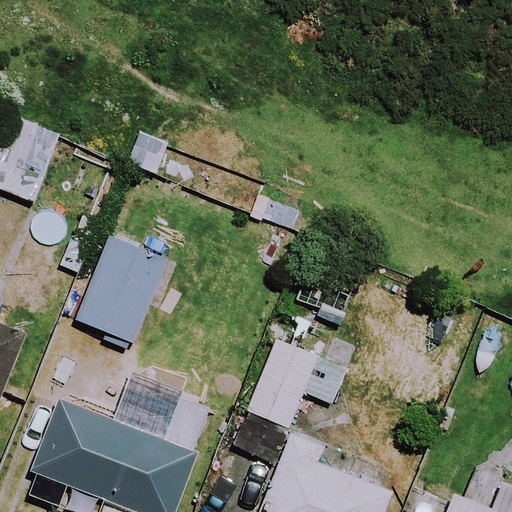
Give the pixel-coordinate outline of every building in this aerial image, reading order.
[(60,137),(4,116),(0,127),(0,191),(35,205),(60,137)] [(170,253),(116,229),(75,321),(128,345),(170,253)] [(0,387),(21,339),(0,329),(0,303),(2,298),(0,297),(0,387)] [(327,331),(285,315),(246,413),(287,430),(327,331)] [(176,511),(197,457),(55,402),(28,473),(131,511),(176,511)] [(322,450),(290,438),(262,511),(382,511),(390,495),(315,466),(322,450)] [(249,511),(253,506),(231,496),(223,511),(249,511)] [(497,511),(486,511),(452,497),(445,511),(442,511),(416,501),(411,511),(511,511),(511,502),(503,499),(497,511)]
